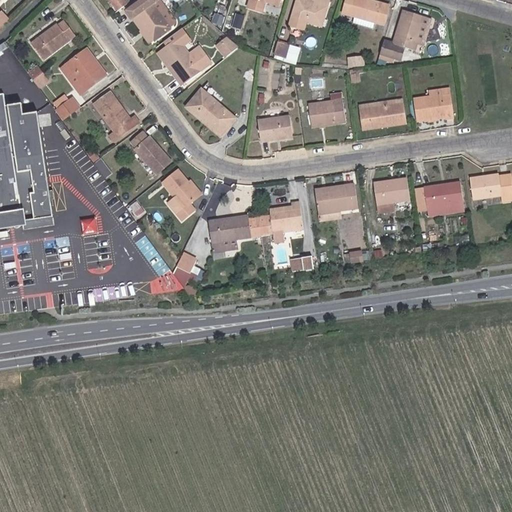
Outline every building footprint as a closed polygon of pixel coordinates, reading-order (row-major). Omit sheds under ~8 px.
[(145,13),(163,36),(179,23),(162,2),(164,0),(146,0),(136,8),(142,16),(145,13)] [(172,0),(164,0),(162,2),(179,23),(186,18),(172,0)] [(306,0),(302,17),(332,24),(339,0),(323,0),(306,0)] [(361,21),(383,27),(385,19),(392,22),(397,5),(382,0),(355,0),(353,10),(364,13),(361,21)] [(426,41),(432,21),(429,21),(431,13),(414,8),(404,42),(394,38),(391,50),(411,56),(417,57),(420,45),(430,47),(431,43),(426,41)] [(0,28),(4,32),(17,18),(10,11),(6,16),(0,10),(0,28)] [(160,38),(163,36),(145,13),(142,16),(160,38)] [(237,13),(233,25),(241,28),(245,16),(237,13)] [(67,23),(42,41),(54,59),(85,35),(74,20),(68,24),(67,23)] [(437,23),(432,21),(426,41),(431,43),(437,23)] [(170,46),(194,79),(211,67),(188,34),(170,46)] [(216,46),(226,58),(240,47),(229,35),(216,46)] [(285,51),(295,54),(298,42),(288,39),(285,51)] [(95,50),(77,64),(96,88),(116,73),(107,59),(104,62),(95,50)] [(410,60),(411,56),(391,50),(389,54),(410,60)] [(372,55),(360,56),(360,64),(373,63),(372,55)] [(38,70),(44,76),(52,70),(46,63),(38,70)] [(90,92),(96,88),(77,64),(72,67),(90,92)] [(375,65),(364,66),(366,80),(372,78),(371,71),(375,70),(375,65)] [(361,81),(360,69),(351,70),(352,82),(361,81)] [(52,70),(44,76),(50,85),(58,79),(52,70)] [(210,86),(196,103),(230,132),(244,115),(210,86)] [(104,102),(125,130),(130,127),(134,132),(150,122),(146,117),(142,119),(121,91),(104,102)] [(426,96),(429,117),(466,113),(463,92),(426,96)] [(0,228),(22,226),(24,231),(55,227),(52,216),(37,111),(22,112),(20,102),(6,104),(4,93),(0,93),(0,228)] [(373,100),(373,105),(416,100),(415,95),(373,100)] [(70,115),(72,119),(89,107),(81,97),(64,108),(70,115)] [(320,103),(322,123),(354,118),(352,100),(320,103)] [(416,100),(373,105),(376,126),(419,119),(416,100)] [(268,117),(271,138),(303,134),(300,112),(268,117)] [(65,119),(71,126),(73,124),(75,122),(72,119),(70,115),(65,119)] [(79,131),(73,124),(71,126),(69,127),(75,135),(79,131)] [(144,141),(149,148),(147,150),(168,174),(183,161),(162,137),(160,139),(155,133),(144,141)] [(190,170),(174,182),(187,197),(195,207),(189,212),(193,218),(206,207),(203,203),(211,195),(190,170)] [(511,193),(511,173),(510,172),(485,176),(488,197),(511,193)] [(386,183),(389,203),(422,199),(420,178),(386,183)] [(473,181),(438,186),(441,206),(475,201),(476,201),(473,181)] [(332,214),(351,211),(371,208),(367,183),(328,189),(332,214)] [(430,208),(441,206),(438,186),(427,187),(430,208)] [(152,201),(158,207),(162,203),(157,197),(152,201)] [(187,197),(181,203),(189,212),(195,207),(187,197)] [(304,205),(270,210),(271,215),(273,235),(285,233),(286,241),(296,240),(295,233),(295,228),(316,225),(313,201),(303,202),(304,205)] [(475,201),(441,206),(442,214),(477,209),(476,201),(475,201)] [(220,222),(224,243),(225,252),(250,249),(249,239),(264,238),(264,236),(273,235),(271,215),(220,222)] [(363,251),(364,261),(375,259),(374,250),(363,251)] [(209,259),(195,252),(190,263),(203,270),(209,259)] [(316,269),(326,268),(325,255),(315,256),(316,269)] [(203,270),(190,263),(186,272),(196,286),(203,270)] [(130,297),(151,292),(148,281),(127,286),(130,297)]
